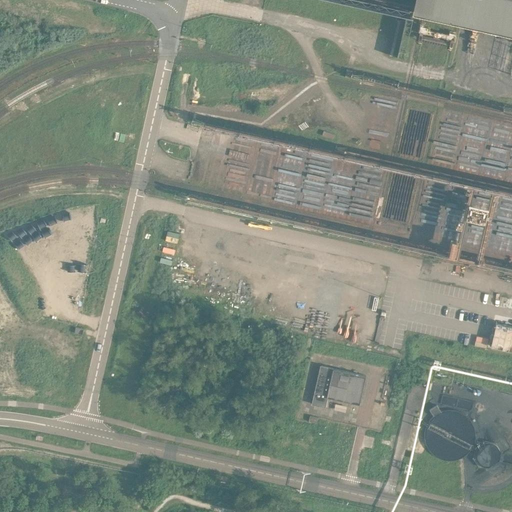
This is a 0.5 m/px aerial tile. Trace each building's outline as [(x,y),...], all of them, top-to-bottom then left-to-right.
[(198,151),(206,150),(205,139),(197,140),(198,151)] [(194,167),(201,167),(201,161),(205,161),(205,154),(195,154),(194,167)] [(176,240),(176,231),(166,231),(166,239),(176,240)] [(347,303),(378,309),(386,269),(332,258),(330,269),(352,274),(347,303)] [(318,324),(331,327),(338,291),(326,289),(318,324)] [(306,294),(303,310),(314,312),(318,296),(306,294)] [(511,298),(501,296),(498,308),(511,311),(511,298)] [(374,347),(378,312),(366,310),(361,345),(374,347)] [(490,346),(511,351),(511,326),(496,322),(490,346)] [(342,341),(359,342),(361,330),(344,329),(342,341)] [(327,397),(359,404),(365,375),(320,365),(312,404),(325,407),(327,397)] [(474,435),(474,434),(474,429),(472,424),(469,419),(466,415),(462,412),(457,410),(452,409),(448,409),(442,410),(438,412),(434,415),(431,418),(428,421),(426,426),(425,430),(424,435),(425,439),(426,444),(428,448),(432,452),(436,455),(440,457),(444,459),(449,459),(455,459),(459,457),(463,455),(466,453),(469,449),(472,445),(474,440),(474,435)] [(499,454),(499,452),(498,449),(497,447),(496,445),(492,443),(490,442),(488,441),(486,441),(483,442),(480,443),(478,445),(475,448),(475,450),(474,453),(474,456),(475,459),(477,463),(479,464),(481,466),(484,466),(486,467),(491,466),(492,465),(495,463),(497,462),(498,459),(499,457),(499,454)]
